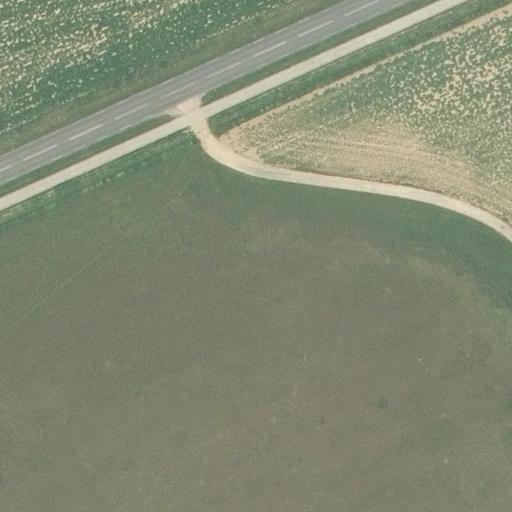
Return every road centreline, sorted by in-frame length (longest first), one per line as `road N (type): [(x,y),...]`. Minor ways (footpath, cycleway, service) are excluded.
road 1 (tertiary): [(0,170),(375,0)]
road 2 (track): [(177,89),(206,144),(255,171),(436,198),(511,238)]
